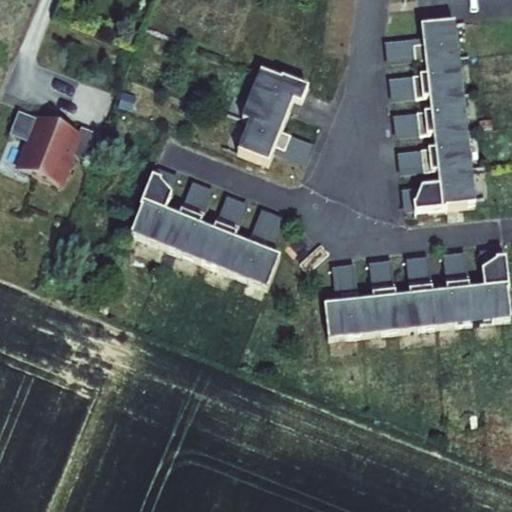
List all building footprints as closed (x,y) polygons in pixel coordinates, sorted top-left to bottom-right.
[(474,204),(456,25),(421,29),(419,45),(409,46),(411,67),(421,62),(423,76),(411,81),(413,102),(425,99),(427,112),(416,117),(416,137),(430,135),(432,149),(419,156),(422,178),(434,172),(436,186),(442,211),(474,204)] [(411,67),(409,46),(419,45),(418,39),(385,47),(388,70),(411,67)] [(282,136),(294,102),(302,104),(308,87),(262,73),(240,129),(248,132),(240,153),(267,164),(274,156),(282,136)] [(413,102),(411,81),(389,84),(393,105),(413,102)] [(35,120),(20,113),(11,139),(27,143),(18,173),(63,189),(76,158),(91,164),(101,138),(83,131),(35,120)] [(416,137),(416,117),(393,120),(396,141),(416,137)] [(307,169),(313,149),(282,136),(274,156),(307,169)] [(422,178),(419,156),(398,159),(401,181),(422,178)] [(166,213),(171,197),(152,180),(143,204),(166,213)] [(204,225),(214,196),(192,186),(182,215),(204,225)] [(442,211),(436,186),(422,190),(416,213),(442,211)] [(238,237),(248,208),(227,201),(216,229),(238,237)] [(271,257),(268,252),(252,246),(241,242),(238,237),(216,229),(208,231),(204,225),(182,215),(171,216),(166,213),(143,204),(135,238),(266,293),(279,260),(271,257)] [(271,257),(283,222),(262,213),(252,246),(268,252),(271,257)] [(468,289),(465,257),(441,260),(446,292),(468,289)] [(507,284),(503,261),(483,272),(482,287),(507,284)] [(432,294),(427,262),(404,265),(409,296),(432,294)] [(395,298),(391,265),(367,269),(372,301),(395,298)] [(359,303),(355,270),(334,272),(326,308),(346,306),(359,303)] [(511,324),(508,303),(509,303),(507,284),(482,287),(484,301),(470,303),(468,289),(446,292),(447,305),(433,307),(432,294),(409,296),(404,299),(395,298),(372,301),(365,303),(359,303),(346,306),(326,308),(329,342),(511,324)]
